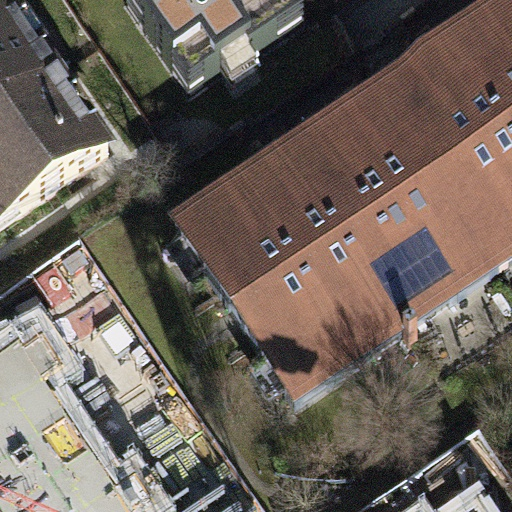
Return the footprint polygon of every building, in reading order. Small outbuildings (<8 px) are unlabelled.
[(0,0),(0,115),(55,78),(2,0),(0,0)] [(305,29),(286,0),(134,0),(127,5),(189,99),(222,78),(219,73),(244,56),(250,65),(305,29)] [(174,231),(293,409),(511,264),(511,17),(507,10),(174,231)] [(0,115),(0,230),(109,157),(55,78),(0,115)] [(88,305),(0,355),(0,511),(156,511),(86,391),(125,369),(88,305)]
